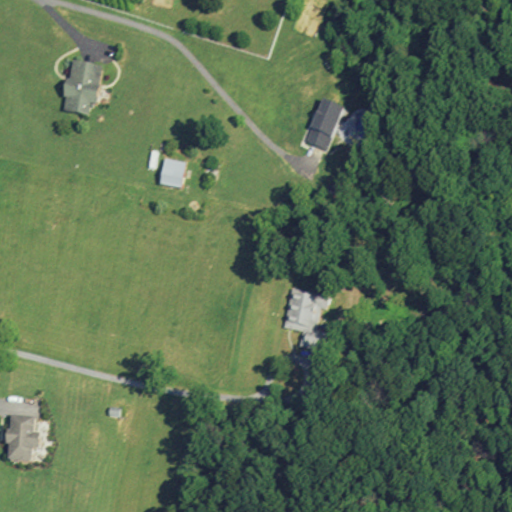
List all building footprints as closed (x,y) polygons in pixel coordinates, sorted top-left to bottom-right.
[(96,66),(89,106),(84,105),(82,116),(59,112),(60,101),(54,100),(61,60),(96,66)] [(324,96),(346,105),(327,152),(305,143),(324,96)] [(163,158),(158,184),(180,189),(186,163),(163,158)] [(285,328),(303,331),(300,346),(323,350),(326,332),(316,331),(320,307),(327,308),(329,295),(292,289),(285,328)] [(9,414),(6,462),(32,464),(34,415),(9,414)]
